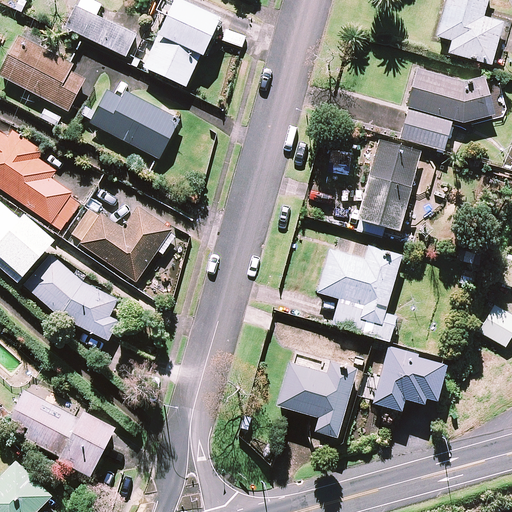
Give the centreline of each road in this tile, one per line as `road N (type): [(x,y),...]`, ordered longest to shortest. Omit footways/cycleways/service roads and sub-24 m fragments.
road 1 (residential): [(306,0),(189,391)]
road 2 (tertiary): [(293,511),(511,449)]
road 3 (residential): [(189,391),(226,511)]
road 4 (residential): [(164,511),(189,391)]
